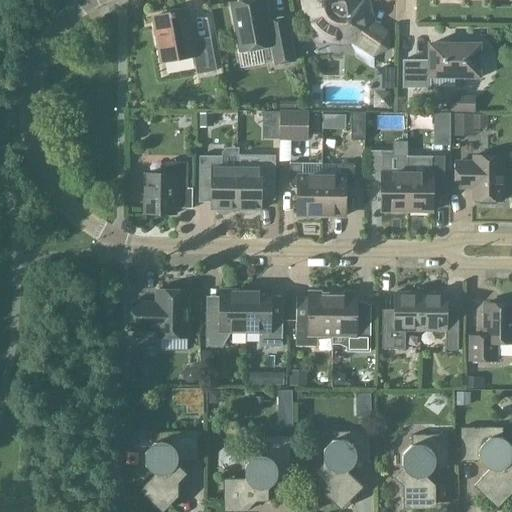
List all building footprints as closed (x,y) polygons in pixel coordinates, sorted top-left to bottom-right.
[(264,0),(244,0),(230,3),(239,52),(271,46),(275,64),(294,61),(286,18),(268,21),(264,0)] [(301,0),(305,14),(306,18),(306,20),(307,22),(309,24),(310,27),(313,30),(320,28),(326,33),(328,40),(331,41),(334,42),(337,42),(340,43),(343,43),(345,42),(348,42),(352,41),(371,54),(386,48),(386,33),(367,19),(362,0),(360,0),(359,0),(301,0)] [(192,41),(186,11),(153,17),(161,62),(193,56),(196,71),(215,68),(209,38),(192,41)] [(402,60),(402,88),(430,88),(430,76),(478,76),(478,73),(481,72),(483,70),(483,62),(481,59),(478,58),(479,44),(429,44),(429,60),(402,60)] [(449,112),(475,112),(475,95),(449,95),(449,112)] [(309,111),(293,111),(279,111),(279,139),(308,139),(309,111)] [(364,140),(364,112),(350,112),(350,140),(364,140)] [(474,135),(474,114),(451,114),(451,135),(474,135)] [(406,211),(406,173),(392,172),(392,151),(369,151),(369,182),(381,182),(380,211),(406,211)] [(222,156),(199,156),(198,183),(211,183),(210,209),(216,209),(216,212),(221,214),(225,215),(230,212),(230,209),(235,209),(236,167),(222,166),(222,156)] [(236,167),(235,209),(240,209),(240,212),(245,215),(250,215),(255,212),(255,210),(260,210),(260,183),(273,184),(273,156),(250,156),(250,167),(236,167)] [(406,173),(406,211),(432,211),(432,185),(443,185),(444,156),(421,156),(421,173),(406,173)] [(474,163),(455,163),(455,187),(473,187),(473,199),(477,199),(477,201),(479,204),(494,204),(497,201),(497,199),(501,199),(501,185),(504,185),(505,183),(505,176),(504,174),(501,174),(501,157),(474,157),(474,163)] [(144,174),(144,214),(175,214),(175,189),(187,189),(187,162),(165,162),(165,174),(144,174)] [(321,215),(321,175),(302,175),(302,163),(289,163),(289,188),(297,188),(296,215),(321,215)] [(321,175),(321,215),(345,216),(345,188),(350,188),(353,185),(353,164),(340,163),(340,176),(321,175)] [(187,337),(188,290),(156,290),(156,303),(131,303),(130,330),(155,330),(155,337),(187,337)] [(245,332),(246,291),(219,290),(219,303),(216,306),(206,306),(205,346),(222,346),(230,332),(245,332)] [(246,291),(245,332),(258,332),(258,346),(281,347),(281,318),(270,318),(270,291),(246,291)] [(331,335),(332,295),(320,294),(320,292),(308,291),(307,315),(296,315),(295,346),(317,346),(317,335),(331,335)] [(332,295),(331,335),(346,335),(346,351),(369,351),(370,316),(356,316),(356,292),(343,292),(343,295),(332,295)] [(419,331),(420,293),(394,292),(393,321),(381,321),(381,349),(404,349),(405,330),(419,331)] [(420,293),(419,331),(445,331),(445,350),(457,350),(457,322),(445,322),(446,293),(420,293)] [(469,336),(469,361),(495,361),(495,343),(511,343),(511,303),(484,303),(484,336),(469,336)] [(135,367),(135,353),(123,353),(123,379),(141,379),(141,367),(135,367)] [(502,427),(459,428),(460,461),(480,461),(489,469),(473,485),(497,508),(511,491),(511,446),(502,437),(502,427)] [(323,463),(314,472),(323,481),(324,494),(340,510),(363,487),(347,471),(356,462),(369,462),(369,431),(332,432),(332,440),(323,449),(323,463)] [(154,474),(138,490),(161,511),(162,511),(178,496),(178,483),(186,474),(177,465),(177,460),(197,460),(196,432),(154,432),(154,442),(145,452),(145,465),(154,474)] [(402,468),(393,477),(402,486),(403,509),(435,508),(435,485),(426,476),(435,467),(448,467),(448,434),(411,435),(411,445),(402,454),(402,468)] [(245,478),(222,479),(223,511),(246,511),(255,501),(268,501),(268,489),(277,479),(291,479),(290,436),(253,437),(254,456),(244,466),(245,478)]
